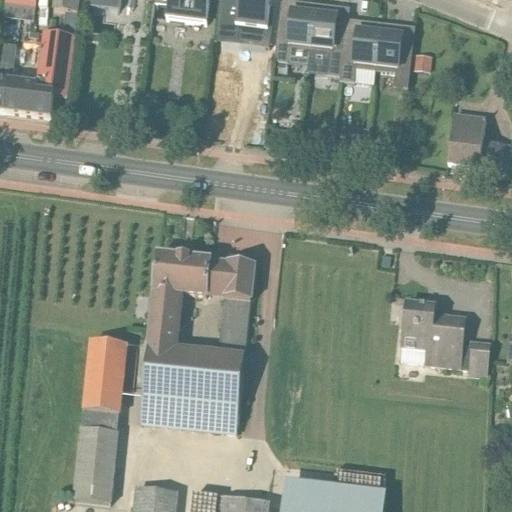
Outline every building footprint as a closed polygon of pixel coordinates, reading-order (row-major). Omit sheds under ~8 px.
[(61,38),(75,40),(79,8),(79,0),(58,0),(57,15),(63,16),(61,38)] [(79,0),(79,8),(103,11),(104,0),(79,0)] [(104,0),(103,11),(120,13),(121,0),(104,0)] [(153,0),(151,21),(207,28),(210,2),(214,2),(214,0),(153,0)] [(262,31),(265,0),(228,0),(223,48),(244,50),(246,28),(262,31)] [(280,14),(274,66),(289,68),(291,54),(310,56),(316,8),(301,6),(300,16),(280,14)] [(331,10),(316,8),(310,56),(330,58),(327,80),(340,81),(342,81),(348,33),(349,22),(330,19),(331,10)] [(356,73),(375,76),(381,27),(366,26),(365,35),(348,33),(342,81),(340,81),(340,85),(354,87),(356,73)] [(393,92),(408,93),(414,41),(395,39),(396,29),(381,27),(375,76),(395,78),(393,92)] [(54,100),(68,101),(75,40),(61,38),(43,37),(36,85),(47,86),(45,98),(54,100)] [(87,45),(98,46),(99,39),(88,38),(87,45)] [(0,116),(51,123),(54,100),(45,98),(47,86),(36,85),(36,87),(26,86),(27,80),(12,78),(16,49),(0,46),(0,116)] [(413,58),(411,73),(429,76),(431,61),(413,58)] [(486,124),(453,120),(448,169),(500,175),(503,148),(483,146),(486,124)] [(244,361),(250,305),(251,305),(255,271),(211,266),(211,265),(159,260),(141,429),(238,438),(246,362),(244,361)] [(463,346),(465,323),(434,320),(435,310),(407,307),(402,353),(427,356),(426,369),(470,374),(469,380),(486,382),(490,349),(463,346)] [(92,346),(84,416),(74,505),(110,509),(127,350),(92,346)] [(175,511),(177,498),(137,493),(134,511),(175,511)] [(223,511),(270,511),(271,508),(225,503),(223,511)]
